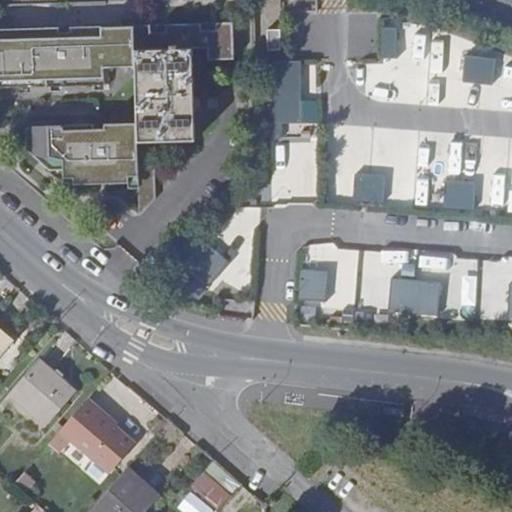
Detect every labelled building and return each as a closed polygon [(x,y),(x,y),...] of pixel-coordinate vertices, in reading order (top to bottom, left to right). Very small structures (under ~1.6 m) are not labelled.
[(140,167),(139,142),(197,141),(195,89),(194,49),(209,49),(210,61),(235,60),(234,23),(0,30),(0,87),(22,87),(21,80),(29,80),(30,87),(52,86),(52,79),(73,79),(73,85),(96,84),(96,78),(105,77),(105,67),(122,66),(121,61),(135,61),(135,66),(136,66),(139,122),(106,123),(107,128),(95,129),(95,124),(63,125),(63,126),(27,128),(28,150),(51,170),(65,170),(65,178),(75,178),(75,184),(97,184),(96,176),(107,176),(108,183),(130,183),(130,175),(140,175),(140,167)] [(511,55),(443,31),(431,30),(416,25),(379,23),(378,62),(365,62),(363,97),(385,105),(511,110),(511,55)] [(286,50),(285,29),(257,30),(258,51),(286,50)] [(320,97),(316,97),(317,61),(269,60),(268,128),(319,129),(320,97)] [(333,197),(347,192),(338,168),(384,153),(383,172),(348,170),(347,192),(348,192),(351,201),(400,204),(442,190),(441,209),(474,211),(476,172),(487,203),(511,204),(511,137),(508,137),(505,177),(492,137),(385,132),(384,151),(335,148),(333,197)] [(312,203),(314,143),(273,141),(272,176),(289,176),(288,202),(312,203)] [(156,167),(140,167),(140,175),(141,213),(157,198),(156,167)] [(208,244),(188,270),(210,287),(230,261),(208,244)] [(511,316),(511,258),(302,246),(298,308),(438,316),(439,293),(469,294),(469,289),(489,290),(487,315),(511,316)] [(0,354),(14,339),(0,326),(0,354)] [(74,389),(37,357),(10,389),(47,421),(74,389)] [(111,472),(135,444),(85,400),(51,438),(60,447),(70,436),(111,472)] [(190,487),(217,510),(241,482),(215,459),(190,487)] [(141,511),(156,495),(126,469),(90,510),(92,511),(141,511)] [(23,470),(12,482),(22,491),(34,478),(23,470)]
